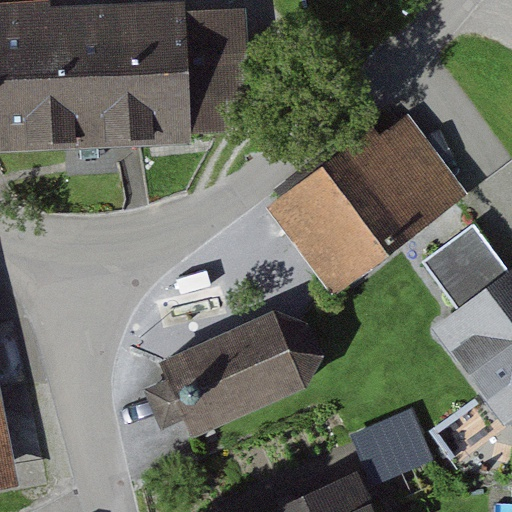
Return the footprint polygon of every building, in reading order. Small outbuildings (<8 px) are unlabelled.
[(131,4),(135,148),(172,147),(212,146),(212,132),(254,131),(250,16),(203,18),(202,2),(131,4)] [(47,7),(3,8),(8,152),(78,150),(135,148),(131,4),(47,7)] [(412,115),(286,206),(345,288),(472,197),(412,115)] [(511,274),(485,234),(431,270),(466,323),(449,334),(511,428),(511,274)] [(0,314),(0,490),(30,486),(0,314)] [(296,315),(181,362),(211,443),(325,392),(340,353),(326,323),(296,315)] [(377,487),(439,462),(418,408),(356,432),(377,487)] [(384,511),(370,479),(295,511),(384,511)]
